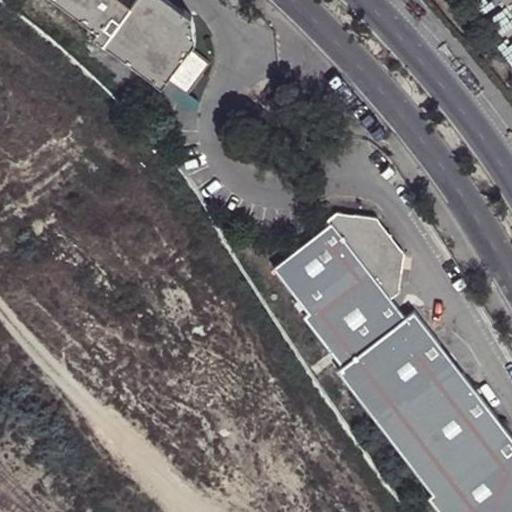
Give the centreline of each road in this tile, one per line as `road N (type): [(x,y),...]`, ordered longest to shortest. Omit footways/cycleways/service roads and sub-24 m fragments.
road 1 (primary): [(291,0),(454,180),(511,279)]
road 2 (primary): [(511,178),(364,0)]
road 3 (track): [(105,419),(0,301)]
